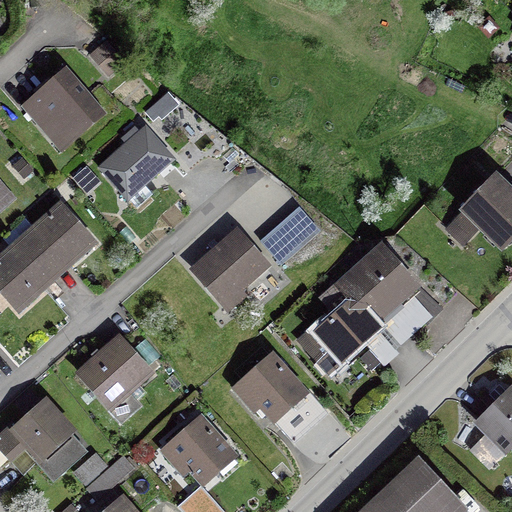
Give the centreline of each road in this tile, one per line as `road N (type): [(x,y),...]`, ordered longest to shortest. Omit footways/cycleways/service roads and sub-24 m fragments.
road 1 (residential): [(0,396),(250,174)]
road 2 (tertiary): [(511,313),(301,511)]
